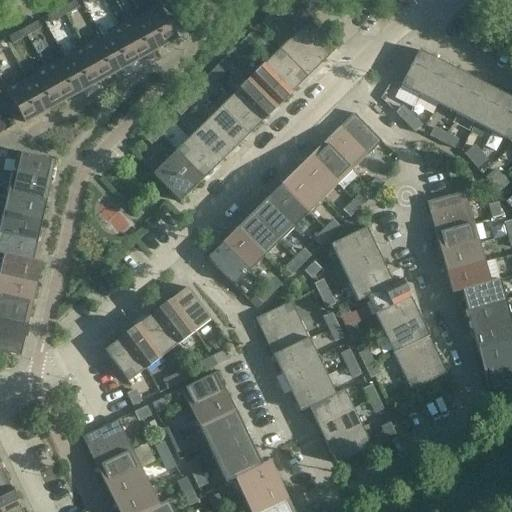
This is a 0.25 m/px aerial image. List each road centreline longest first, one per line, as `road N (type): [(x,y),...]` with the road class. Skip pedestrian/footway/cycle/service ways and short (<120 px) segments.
road 1 (residential): [(337,88),(409,159),(405,198),(471,368),(466,418),(426,437),(413,461),(336,500),(237,318),(172,251)]
road 2 (residential): [(172,251),(337,88)]
road 3 (residential): [(0,391),(69,361),(80,340),(172,251)]
road 4 (residential): [(511,83),(407,21)]
